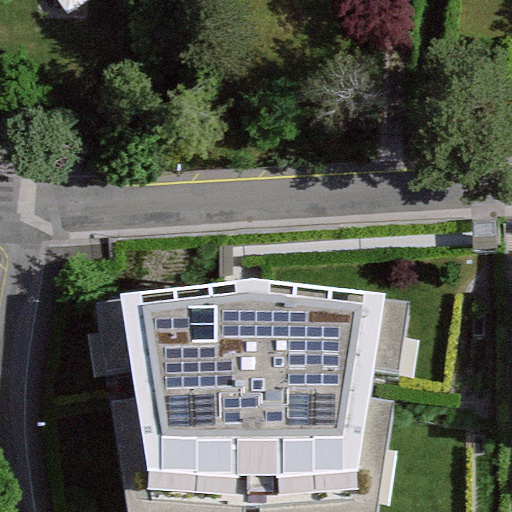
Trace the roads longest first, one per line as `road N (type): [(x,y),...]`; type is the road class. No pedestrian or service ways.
road 1 (residential): [(45,202),(511,182)]
road 2 (residential): [(45,202),(10,386),(28,511)]
